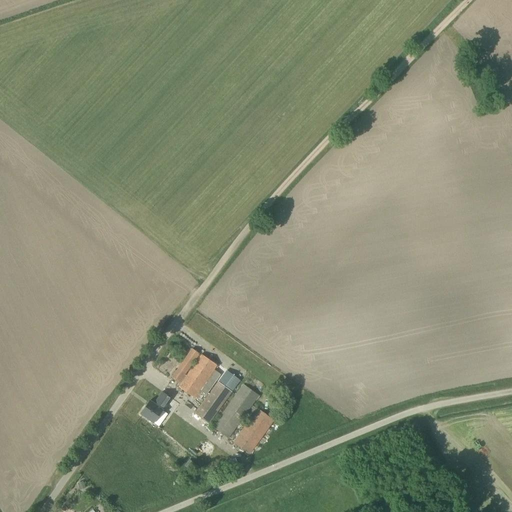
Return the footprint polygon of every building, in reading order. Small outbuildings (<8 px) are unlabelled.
[(178,383),(199,354),(192,349),(171,378),(178,383)] [(220,375),(213,370),(216,365),(210,361),(212,359),(209,357),(207,359),(202,355),(179,388),(193,398),(194,397),(200,401),(203,396),(204,397),(220,375)] [(225,370),(217,381),(194,414),(207,424),(231,391),(236,395),(244,385),(235,378),(236,378),(225,370)] [(244,385),(236,395),(213,428),(228,439),(259,396),(244,385)] [(195,453),(205,439),(173,415),(167,424),(158,417),(163,411),(162,410),(171,398),(162,392),(154,404),(149,401),(140,414),(153,423),(162,430),(195,453)] [(249,454),(273,421),(258,410),(234,443),(249,454)]
